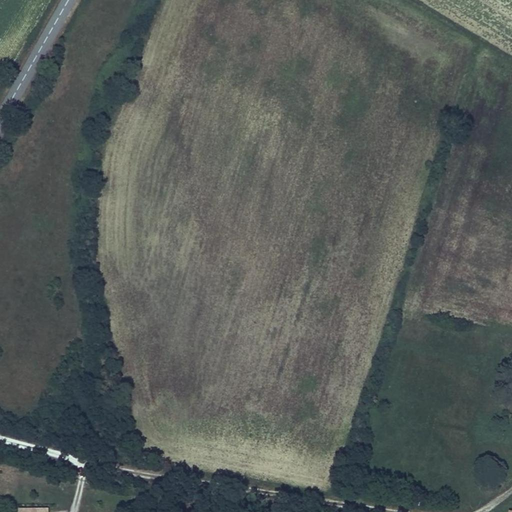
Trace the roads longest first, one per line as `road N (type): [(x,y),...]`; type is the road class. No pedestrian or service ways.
road 1 (track): [(399,511),(100,463),(0,435)]
road 2 (tertiary): [(0,119),(68,0)]
